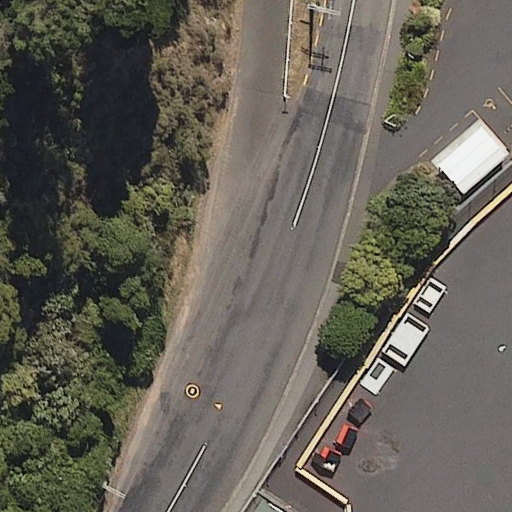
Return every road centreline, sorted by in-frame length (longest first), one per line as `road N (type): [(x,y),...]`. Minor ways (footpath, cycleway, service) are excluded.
road 1 (secondary): [(169,511),(229,393),(290,234)]
road 2 (secondary): [(290,234),(356,0)]
road 3 (residential): [(290,234),(261,96),(269,0)]
